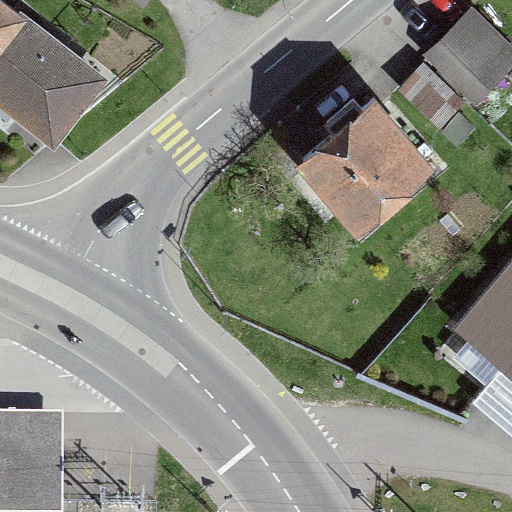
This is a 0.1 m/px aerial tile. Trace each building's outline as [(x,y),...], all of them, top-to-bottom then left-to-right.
[(0,0),(0,46),(23,17),(1,0),(0,0)] [(511,58),(511,49),(471,9),(428,51),(474,97),(511,58)] [(99,75),(23,17),(0,46),(0,96),(52,138),(99,75)] [(463,100),(422,61),(399,86),(439,124),(463,100)] [(326,119),(334,129),(302,155),(357,219),(427,159),(373,96),(360,106),(352,97),(326,119)] [(511,364),(511,261),(461,322),(511,364)] [(0,511),(57,511),(58,502),(0,501),(0,429),(58,430),(58,423),(0,422),(0,511)] [(58,430),(0,429),(0,501),(58,502),(58,430)]
